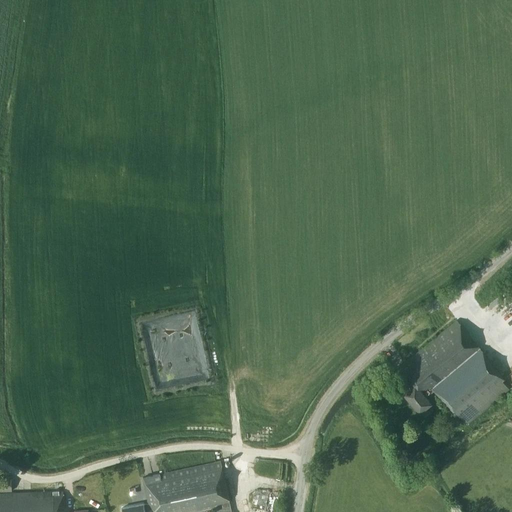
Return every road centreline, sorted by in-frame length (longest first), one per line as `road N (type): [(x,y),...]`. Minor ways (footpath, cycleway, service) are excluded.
road 1 (unclassified): [(305,455),(178,447),(51,479),(0,463)]
road 2 (unclassified): [(305,455),(317,417),(345,377),(511,248)]
